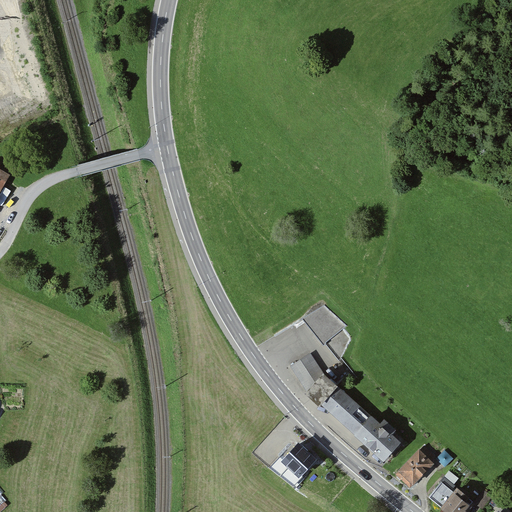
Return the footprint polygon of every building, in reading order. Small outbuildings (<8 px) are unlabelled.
[(323,345),(346,328),(326,302),(303,319),(323,345)] [(311,355),(291,366),(304,390),(320,372),(311,355)] [(381,424),(338,386),(321,405),(384,462),(401,443),(393,436),(397,431),(385,420),(381,424)] [(299,444),(282,462),(300,480),(317,462),(299,444)] [(419,449),(395,472),(410,487),(433,464),(419,449)] [(446,466),(454,458),(447,450),(438,457),(446,466)] [(453,495),(441,508),(445,511),(462,511),(467,507),(453,495)]
